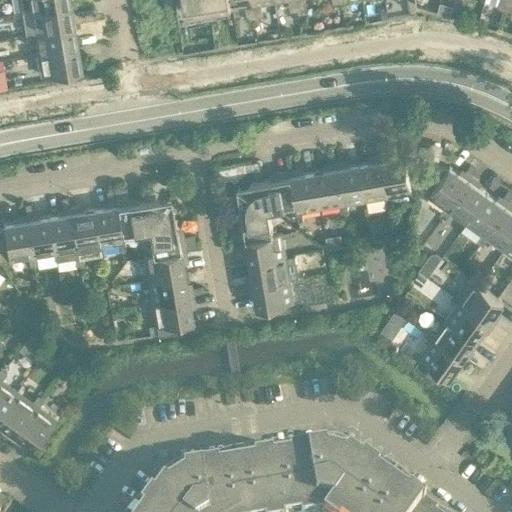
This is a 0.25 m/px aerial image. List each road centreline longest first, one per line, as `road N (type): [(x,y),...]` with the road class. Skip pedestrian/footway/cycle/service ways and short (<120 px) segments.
road 1 (tertiary): [(0,145),(370,81),(439,82),(511,108)]
road 2 (residential): [(511,166),(462,131),(407,117),(196,149)]
road 3 (residential): [(429,469),(342,407),(243,424)]
road 4 (residential): [(0,186),(196,149)]
road 5 (residential): [(93,511),(144,441),(243,424)]
road 6 (residential): [(225,314),(196,149)]
road 7 (residential): [(429,469),(511,354)]
